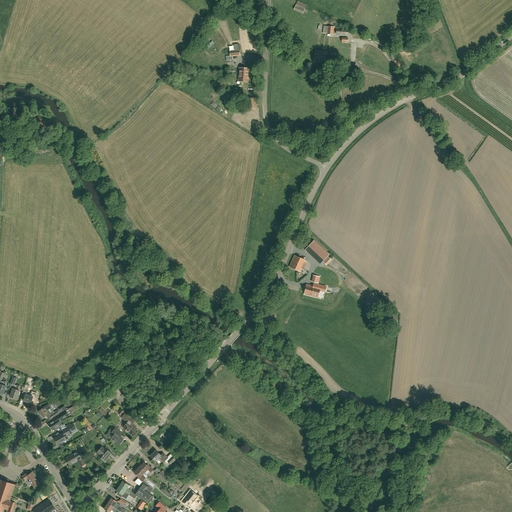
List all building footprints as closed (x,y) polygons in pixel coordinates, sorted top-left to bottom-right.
[(296,5),(294,10),(303,14),(305,9),(296,5)] [(333,34),(334,27),(324,26),(323,33),(333,34)] [(226,57),(226,61),(233,60),(232,56),(240,55),(239,47),(234,47),(234,51),(229,52),(230,56),(226,57)] [(316,51),(315,54),(314,54),(314,61),(325,62),(326,58),(327,58),(327,52),(316,51)] [(342,72),(334,70),(332,69),(331,73),(333,73),(332,78),(340,79),(342,72)] [(248,108),(257,107),(256,97),(246,98),(248,108)] [(321,262),(328,254),(314,241),(307,249),(321,262)] [(294,255),(289,267),(290,267),(296,270),(301,272),(302,269),(304,270),(306,264),(304,263),(305,262),(306,260),(296,256),(294,255)] [(328,256),(323,262),(327,265),(332,260),(328,256)] [(314,286),(307,285),(305,294),(318,297),(319,290),(325,291),(326,287),(316,284),(315,285),(314,285),(314,286)] [(27,379),(26,384),(23,392),(27,393),(30,385),(31,386),(33,381),(30,380),(31,378),(28,377),(27,379)] [(13,389),(12,392),(10,396),(11,397),(11,398),(13,399),(14,398),(17,399),(19,394),(20,394),(20,392),(19,391),(20,391),(19,391),(21,386),(18,385),(16,390),(13,389)] [(30,396),(26,394),(24,401),(31,403),(32,401),(35,402),(38,393),(32,391),(30,396)] [(109,396),(112,399),(117,395),(112,391),(108,395),(109,396)] [(51,415),(50,413),(47,409),(51,407),(49,404),(39,411),(43,418),(46,416),(50,420),(54,417),(59,414),(57,411),(51,415)] [(66,410),(54,418),(55,420),(53,421),(53,422),(49,425),(53,431),(58,427),(61,425),(60,424),(59,422),(69,415),(66,410)] [(137,428),(132,424),(135,421),(125,412),(121,418),(125,421),(121,426),(132,435),(137,428)] [(90,431),(93,429),(87,420),(86,418),(83,419),(84,421),(90,429),(88,430),(89,431),(90,431)] [(76,428),(73,424),(62,430),(63,433),(54,438),(55,439),(54,439),(57,444),(58,444),(58,445),(59,444),(61,447),(65,445),(63,442),(68,439),(66,435),(69,434),(69,435),(73,433),(71,431),(76,428)] [(123,433),(121,432),(116,427),(114,429),(111,433),(113,436),(111,439),(118,445),(123,439),(120,436),(123,433)] [(104,461),(106,459),(111,453),(105,448),(104,449),(102,447),(98,451),(100,453),(98,455),(104,461)] [(163,453),(161,455),(156,450),(150,456),(156,461),(159,458),(164,462),(165,461),(167,462),(168,461),(171,464),(175,459),(170,455),(167,458),(163,453)] [(85,463),(78,451),(66,458),(70,465),(78,460),(81,466),(85,463)] [(144,462),(142,465),(141,464),(138,466),(144,473),(148,469),(151,472),(153,470),(150,467),(144,462)] [(138,466),(136,469),(137,470),(134,472),(139,478),(142,481),(145,478),(142,475),(144,473),(138,466)] [(26,476),(25,474),(22,476),(24,480),(27,478),(34,488),(39,484),(34,477),(35,476),(32,471),(26,476)] [(168,478),(161,471),(157,475),(164,482),(168,478)] [(0,511),(1,511),(3,509),(7,510),(5,511),(12,511),(13,511),(12,511),(15,503),(9,501),(14,484),(8,482),(9,480),(4,478),(3,481),(0,479),(0,511)] [(134,493),(132,492),(131,491),(127,488),(129,485),(123,481),(120,486),(131,494),(132,492),(134,494),(134,493)] [(143,481),(141,485),(150,493),(153,489),(143,481)] [(147,504),(147,503),(153,496),(150,493),(141,485),(140,486),(134,493),(134,494),(136,495),(147,504)] [(132,492),(131,494),(120,486),(116,491),(123,495),(126,497),(128,494),(129,495),(129,496),(131,498),(133,499),(136,495),(134,494),(132,492)] [(169,497),(171,495),(168,492),(162,488),(160,490),(169,497)] [(190,491),(182,501),(188,505),(189,504),(190,502),(192,504),(195,500),(198,503),(203,497),(199,494),(197,497),(190,491)] [(122,509),(116,504),(117,502),(112,498),(108,503),(120,511),(122,509)] [(55,511),(53,509),(55,508),(49,500),(48,501),(34,510),(35,511),(55,511)] [(21,511),(24,504),(18,502),(14,511),(21,511)] [(165,511),(162,509),(164,506),(159,502),(156,506),(160,509),(158,511),(165,511)] [(119,511),(120,511),(108,503),(104,509),(108,511),(110,511),(112,510),(114,511),(119,511)]
